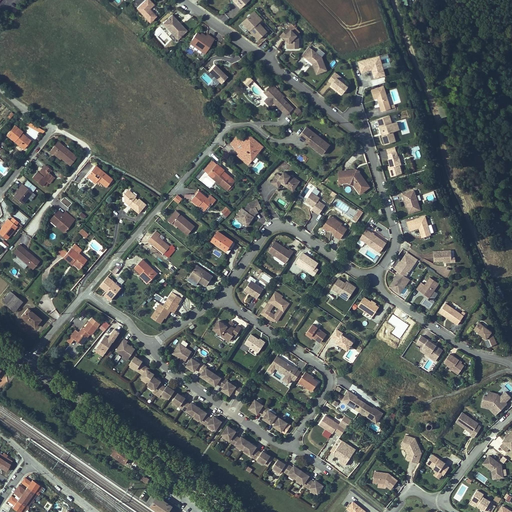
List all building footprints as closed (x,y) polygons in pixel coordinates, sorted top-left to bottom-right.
[(155,14),(151,10),(150,9),(148,7),(152,3),(149,0),(142,0),(135,7),(148,20),(155,14)] [(267,30),(259,21),(262,18),(254,10),(242,21),(247,26),(249,25),(251,27),(249,29),(258,38),(267,30)] [(185,29),(180,23),(179,23),(177,21),(178,21),(171,13),(162,22),(171,31),(176,37),(185,29)] [(288,27),(280,35),(283,38),(284,37),(287,40),(290,42),(290,47),(299,47),(299,36),(291,29),(291,30),(288,27)] [(203,50),(213,36),(206,32),(205,34),(203,36),(199,33),(196,30),(189,40),(203,50)] [(176,37),(171,31),(167,34),(173,40),(176,37)] [(309,46),(302,55),(308,59),(309,58),(313,60),(313,62),(312,62),(316,73),(327,70),(322,56),(312,48),(311,48),(309,46)] [(378,56),(359,61),(361,72),(372,69),(375,78),(385,75),(383,66),(380,66),(378,56)] [(228,74),(215,63),(209,69),(222,81),(228,74)] [(330,78),(333,81),(332,82),(331,83),(336,87),(337,87),(338,88),(338,89),(343,93),(348,86),(340,79),(342,76),(335,71),(330,78)] [(205,72),(200,77),(208,84),(211,81),(216,85),(219,82),(214,76),(211,79),(205,72)] [(249,82),(254,76),(250,73),(245,78),(249,82)] [(385,76),(371,80),(373,85),(386,81),(385,76)] [(282,92),(283,91),(274,82),(271,84),(268,81),(263,86),(268,92),(265,94),(265,97),(269,101),(273,97),(283,107),(287,104),(289,106),(292,103),(282,92)] [(383,85),(371,89),(374,98),(377,97),(379,96),(380,99),(378,100),(381,110),(390,107),(383,85)] [(446,104),(438,106),(440,116),(448,115),(446,104)] [(389,114),(380,117),(382,125),(381,126),(384,133),(382,134),(385,143),(396,140),(393,131),(396,130),(394,122),(392,122),(389,114)] [(399,120),(401,134),(409,133),(407,119),(399,120)] [(27,121),(26,125),(43,133),(45,130),(27,121)] [(14,124),(6,134),(19,145),(17,147),(20,150),(22,147),(23,149),(31,140),(22,132),(23,131),(14,124)] [(330,144),(307,125),(300,134),(323,153),(330,144)] [(249,143),(256,136),(254,134),(248,140),(245,143),(244,142),(239,148),(243,152),(248,147),(250,148),(252,145),(249,143)] [(233,142),(239,148),(244,142),(245,143),(248,140),(240,135),(233,142)] [(247,159),(252,163),(267,146),(256,136),(249,143),(252,145),(250,148),(248,147),(243,152),(249,157),(247,159)] [(69,166),(76,158),(57,141),(48,151),(52,155),(53,154),(54,153),(61,158),(69,166)] [(401,169),(398,161),(400,161),(397,152),(396,152),(395,147),(386,150),(388,155),(387,155),(389,162),(389,164),(387,164),(390,172),(401,169)] [(53,168),(45,163),(43,166),(44,167),(41,172),(39,171),(37,170),(32,176),(42,184),(45,180),(51,173),(50,172),(53,168)] [(211,172),(223,182),(231,189),(238,180),(230,174),(224,168),(225,168),(219,163),(211,172)] [(114,178),(97,165),(89,176),(97,182),(98,181),(99,179),(101,180),(108,186),(114,178)] [(280,169),(272,179),(279,184),(282,180),(284,178),(292,185),(299,177),(293,173),(292,173),(286,168),(283,172),(280,169)] [(337,170),(338,181),(347,179),(352,181),(359,191),(368,184),(358,170),(351,168),(337,170)] [(55,176),(51,173),(45,180),(49,183),(55,176)] [(292,185),(284,178),(282,180),(294,189),(301,179),(299,177),(292,185)] [(347,179),(338,181),(339,182),(346,181),(352,184),(358,192),(359,191),(352,181),(347,179)] [(33,191),(36,187),(27,180),(24,183),(33,191)] [(21,203),(30,191),(19,182),(17,185),(18,186),(11,195),(21,203)] [(413,188),(401,192),(403,197),(404,197),(406,203),(409,211),(420,208),(413,188)] [(211,198),(202,190),(195,198),(201,204),(202,202),(209,208),(214,201),(217,204),(220,201),(214,195),(211,198)] [(311,190),(304,198),(310,202),(312,202),(313,203),(313,204),(311,207),(318,212),(324,203),(317,198),(319,196),(311,190)] [(125,199),(125,202),(139,214),(146,207),(140,200),(138,202),(136,200),(137,198),(131,192),(125,199)] [(173,198),(178,203),(182,197),(177,193),(173,198)] [(65,196),(60,201),(68,208),(72,203),(65,196)] [(244,205),(240,211),(243,213),(242,215),(249,220),(252,219),(258,210),(260,209),(259,207),(264,205),(259,197),(251,201),(247,207),(244,205)] [(8,214),(15,208),(11,204),(4,210),(8,214)] [(228,204),(224,209),(227,212),(232,207),(228,204)] [(66,231),(74,222),(67,215),(66,217),(64,215),(65,214),(60,209),(53,217),(60,223),(59,225),(66,231)] [(198,226),(179,210),(170,221),(174,224),(176,221),(182,226),(191,234),(198,226)] [(240,211),(237,215),(249,223),(252,219),(249,220),(242,215),(243,213),(240,211)] [(67,215),(74,222),(76,219),(69,212),(66,215),(67,215)] [(0,232),(6,238),(19,222),(17,221),(11,216),(9,214),(6,217),(7,218),(3,223),(0,226),(0,232)] [(425,215),(406,220),(409,229),(419,226),(421,226),(421,228),(420,229),(422,236),(430,233),(425,215)] [(339,239),(345,229),(339,225),(340,224),(335,220),(333,220),(332,222),(328,219),(326,223),(324,222),(321,227),(326,231),(329,230),(331,231),(332,230),(334,231),(333,232),(332,234),(339,239)] [(366,227),(360,237),(374,246),(380,250),(386,241),(366,227)] [(86,238),(90,235),(84,229),(81,233),(86,238)] [(220,230),(213,239),(228,249),(235,240),(220,230)] [(177,250),(172,246),(166,240),(167,238),(163,234),(155,242),(166,252),(170,257),(177,250)] [(360,237),(356,242),(362,245),(364,242),(373,248),(374,246),(360,237)] [(0,244),(6,248),(9,244),(1,239),(0,240),(0,244)] [(274,255),(285,263),(292,252),(288,249),(287,251),(274,241),(267,251),(274,255)] [(18,244),(12,251),(16,255),(22,247),(18,244)] [(22,247),(16,255),(33,268),(39,260),(33,255),(32,256),(29,254),(30,253),(22,247)] [(220,257),(222,254),(215,249),(212,252),(220,257)] [(73,266),(78,270),(86,261),(78,254),(77,255),(71,250),(62,259),(69,265),(70,263),(73,266)] [(452,250),(435,251),(436,260),(445,259),(448,259),(448,262),(453,261),(453,257),(452,250)] [(398,265),(396,268),(400,271),(398,274),(399,275),(396,279),(390,286),(400,294),(411,279),(407,276),(417,262),(411,258),(413,254),(409,251),(402,261),(403,262),(400,266),(398,265)] [(309,257),(302,253),(296,262),(304,268),(311,272),(314,267),(317,263),(312,260),(311,261),(308,259),(309,257)] [(158,273),(142,258),(134,267),(142,273),(150,280),(158,273)] [(196,267),(189,278),(198,284),(201,280),(208,284),(215,275),(202,266),(200,269),(196,267)] [(304,268),(303,269),(312,276),(317,269),(314,267),(311,272),(304,268)] [(269,283),(272,276),(263,272),(260,279),(269,283)] [(142,273),(140,275),(148,283),(150,280),(142,273)] [(123,289),(110,277),(102,286),(110,292),(116,297),(123,289)] [(422,283),(418,289),(424,293),(424,292),(426,294),(425,295),(430,298),(440,284),(431,278),(426,285),(422,283)] [(331,288),(339,293),(340,291),(348,296),(354,287),(347,282),(345,284),(344,283),(337,279),(331,288)] [(251,281),(244,290),(247,292),(249,292),(250,293),(250,294),(256,299),(263,290),(251,281)] [(116,297),(110,292),(107,295),(113,300),(116,297)] [(1,303),(13,313),(21,304),(9,293),(1,303)] [(156,311),(151,318),(161,325),(165,319),(168,315),(169,315),(171,312),(174,314),(177,311),(175,310),(178,305),(182,300),(173,293),(164,307),(161,305),(156,311)] [(269,311),(274,305),(283,312),(289,303),(278,296),(276,300),(271,297),(260,314),(264,316),(265,315),(267,317),(266,318),(270,320),(274,315),(269,311)] [(363,296),(357,305),(372,315),(378,306),(374,304),(369,301),(363,296)] [(446,304),(440,313),(447,318),(448,316),(449,317),(448,319),(458,325),(466,314),(463,312),(461,315),(446,304)] [(20,317),(33,328),(40,320),(27,309),(20,317)] [(101,322),(94,317),(91,321),(84,329),(82,330),(80,332),(77,330),(72,337),(75,339),(77,337),(84,342),(91,333),(92,334),(92,333),(98,326),(101,322)] [(104,320),(99,327),(104,331),(109,324),(104,320)] [(213,330),(218,332),(221,335),(221,336),(225,339),(229,341),(233,336),(235,337),(241,329),(237,326),(235,329),(228,325),(227,327),(219,321),(213,330)] [(327,332),(313,322),(307,331),(314,335),(322,340),(327,332)] [(479,322),(474,329),(484,336),(487,338),(486,340),(487,346),(495,346),(494,335),(492,333),(492,331),(479,322)] [(103,336),(95,346),(105,354),(119,334),(113,330),(107,339),(103,336)] [(339,330),(334,338),(337,340),(336,341),(347,348),(353,341),(342,333),(342,332),(339,330)] [(218,332),(215,336),(223,342),(225,339),(221,336),(221,335),(218,332)] [(249,350),(256,355),(265,341),(260,338),(259,338),(251,333),(245,342),(251,347),(249,350)] [(429,352),(427,355),(434,360),(441,349),(420,334),(414,342),(421,347),(429,352)] [(77,337),(75,339),(82,345),(84,342),(77,337)] [(127,360),(133,350),(125,344),(126,342),(123,340),(115,351),(122,356),(127,360)] [(183,364),(191,353),(180,344),(173,353),(181,360),(180,361),(183,364)] [(92,350),(103,358),(105,354),(95,346),(92,350)] [(421,347),(419,349),(427,355),(429,352),(421,347)] [(451,367),(450,369),(456,373),(462,364),(459,362),(456,360),(457,358),(448,352),(442,361),(446,364),(451,367)] [(294,366),(277,355),(267,370),(272,373),(275,368),(285,375),(283,379),(289,383),(292,379),(294,381),(301,371),(298,369),(298,368),(294,365),(294,366)] [(145,367),(141,365),(143,363),(135,358),(130,365),(131,366),(135,369),(138,371),(137,371),(140,374),(145,367)] [(199,374),(204,367),(201,365),(200,366),(192,361),(187,369),(195,374),(196,372),(199,374)] [(154,376),(147,371),(148,369),(145,367),(140,374),(143,376),(142,378),(144,380),(148,383),(149,383),(153,378),(154,376)] [(214,375),(207,370),(207,369),(204,367),(199,374),(203,376),(201,378),(209,383),(214,375)] [(391,385),(399,372),(393,368),(385,380),(391,385)] [(305,385),(313,390),(319,381),(313,377),(309,374),(309,373),(306,371),(299,381),(305,385)] [(424,399),(429,391),(419,385),(399,372),(391,385),(404,393),(407,388),(424,399)] [(221,388),(226,381),(222,379),(222,380),(214,375),(209,383),(216,388),(218,386),(221,388)] [(163,387),(159,385),(161,383),(153,378),(149,383),(148,386),(153,389),(155,391),(155,392),(158,394),(163,387)] [(237,388),(226,381),(221,388),(224,390),(223,392),(227,394),(228,393),(232,395),(237,388)] [(419,385),(429,391),(431,388),(421,382),(419,385)] [(169,401),(175,392),(167,387),(166,389),(163,387),(158,394),(161,396),(162,395),(163,396),(167,399),(169,401)] [(365,403),(357,398),(354,396),(355,395),(348,390),(342,399),(352,406),(354,405),(360,409),(365,403)] [(505,403),(503,401),(509,396),(504,391),(498,396),(496,393),(495,393),(487,391),(485,396),(482,395),(480,403),(479,405),(488,407),(494,414),(496,412),(503,405),(505,403)] [(188,403),(185,401),(187,398),(179,393),(174,400),(176,402),(181,405),(182,406),(181,407),(184,409),(188,403)] [(261,416),(266,409),(254,402),(250,409),(254,412),(253,413),(257,416),(258,414),(261,416)] [(195,415),(200,408),(193,403),(192,405),(188,403),(184,409),(188,411),(188,410),(189,411),(193,414),(195,415)] [(373,408),(365,403),(360,409),(367,413),(365,415),(376,422),(382,413),(376,409),(375,410),(373,408)] [(209,418),(206,415),(208,413),(200,408),(195,415),(198,417),(202,420),(203,421),(202,422),(205,424),(209,418)] [(276,417),(268,412),(269,411),(266,409),(261,416),(265,418),(263,420),(271,425),(272,423),(276,417)] [(481,426),(478,424),(478,423),(462,413),(456,422),(472,432),(471,435),(475,437),(481,426)] [(285,428),(288,423),(277,416),(276,417),(272,423),(276,425),(274,427),(282,432),(284,428),(285,428)] [(342,428),(326,416),(320,425),(333,434),(335,432),(338,434),(342,428)] [(221,424),(218,421),(219,419),(215,417),(213,420),(209,418),(205,424),(209,426),(209,425),(210,426),(215,429),(217,430),(221,424)] [(234,435),(237,432),(234,430),(233,429),(232,431),(228,428),(223,435),(225,436),(230,439),(231,440),(229,441),(233,444),(237,437),(234,435)] [(511,430),(509,434),(506,437),(502,441),(503,442),(500,446),(506,451),(510,447),(511,450),(511,449),(511,430)] [(405,435),(401,448),(405,449),(407,454),(405,459),(418,463),(422,452),(415,438),(405,435)] [(244,450),(250,442),(242,437),(241,439),(237,437),(233,444),(236,446),(237,445),(238,446),(242,449),(244,450)] [(339,438),(331,451),(340,457),(338,460),(344,465),(355,449),(339,438)] [(259,452),(256,450),(256,449),(257,448),(250,442),(244,450),(246,452),(251,455),(251,456),(254,458),(255,457),(259,452)] [(116,449),(112,454),(126,463),(132,453),(121,446),(118,450),(116,449)] [(271,457),(263,452),(262,454),(259,452),(255,457),(254,458),(257,461),(258,460),(259,460),(263,463),(265,465),(271,457)] [(500,453),(497,458),(504,463),(507,459),(500,453)] [(0,463),(0,466),(6,470),(12,461),(7,457),(8,455),(6,454),(0,463)] [(449,467),(446,464),(447,463),(445,462),(439,457),(439,458),(433,454),(427,463),(437,470),(434,474),(440,478),(443,474),(444,475),(449,467)] [(502,476),(501,468),(500,464),(487,454),(481,463),(490,469),(491,474),(491,477),(495,477),(502,476)] [(137,456),(134,460),(151,471),(154,467),(137,456)] [(285,473),(289,467),(286,464),(285,466),(278,460),(273,468),(274,469),(278,472),(280,473),(282,471),(285,473)] [(293,469),(289,467),(285,473),(288,475),(289,474),(291,476),(295,479),(296,480),(302,472),(294,467),(293,469)] [(387,486),(391,489),(398,480),(388,472),(374,471),(373,482),(378,483),(378,487),(386,488),(387,486)] [(311,481),(308,479),(309,477),(302,472),(296,480),(298,481),(302,484),(303,484),(302,485),(306,488),(311,481)] [(141,474),(139,478),(148,483),(150,478),(146,476),(145,477),(141,474)] [(42,488),(32,481),(31,483),(30,484),(23,479),(21,483),(27,488),(36,495),(38,493),(42,488)] [(318,495),(323,487),(315,482),(314,484),(311,481),(306,488),(310,490),(310,489),(312,490),(316,493),(318,495)] [(15,490),(25,497),(31,501),(32,500),(36,495),(27,488),(25,491),(19,486),(16,490),(15,490)] [(485,510),(486,509),(491,511),(495,505),(490,503),(491,501),(481,495),(482,493),(475,489),(470,498),(476,502),(475,504),(479,507),(479,508),(480,509),(481,508),(485,510)] [(31,501),(25,497),(15,490),(13,493),(20,498),(17,501),(26,508),(30,503),(31,501)] [(172,503),(157,493),(156,495),(151,502),(166,511),(172,503)] [(26,508),(11,496),(8,500),(14,505),(13,507),(12,508),(17,511),(23,511),(25,510),(26,508)] [(365,511),(366,511),(354,501),(348,508),(352,511),(365,511)]
